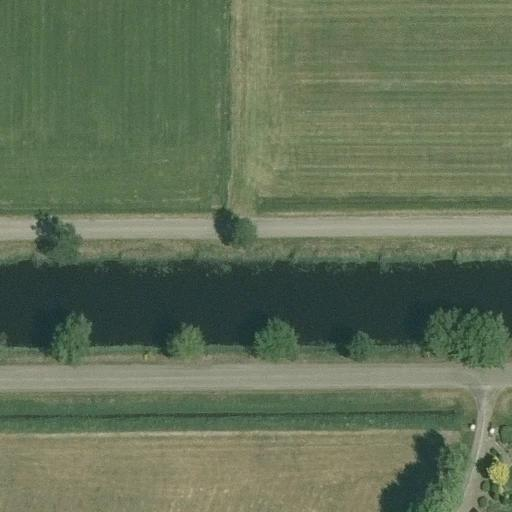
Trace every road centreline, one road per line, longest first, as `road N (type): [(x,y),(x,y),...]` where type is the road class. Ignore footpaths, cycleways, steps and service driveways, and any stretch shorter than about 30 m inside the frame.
road 1 (unclassified): [(511,226),(0,231)]
road 2 (unclassified): [(488,377),(0,381)]
road 3 (unclassified): [(458,511),(481,440),(488,377)]
